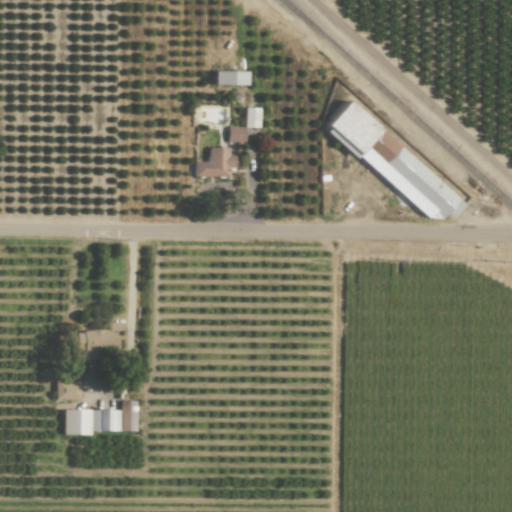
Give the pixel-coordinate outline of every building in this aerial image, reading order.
[(462,205),(345,101),(319,130),(352,159),(355,156),(432,225),(441,215),(448,221),(462,205)] [(256,109),(242,108),(242,128),(256,128),(256,109)] [(224,127),(224,142),(241,141),(241,127),(224,127)] [(191,162),(191,177),(225,177),(225,167),(230,167),(231,156),(224,156),(224,148),(204,147),(204,162),(191,162)] [(107,330),(79,330),(79,333),(72,333),(72,361),(88,361),(88,358),(107,358),(107,353),(112,353),(112,339),(107,339),(107,330)] [(124,378),(125,395),(136,394),(136,378),(124,378)] [(53,382),(53,399),(75,399),(75,382),(53,382)] [(60,409),(60,434),(85,434),(86,431),(132,431),(133,400),(116,400),(116,409),(60,409)]
